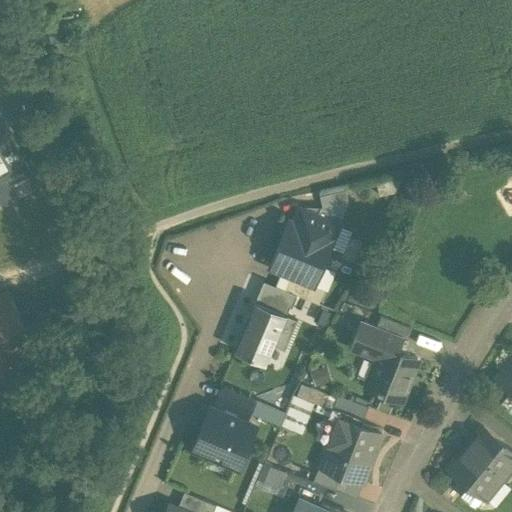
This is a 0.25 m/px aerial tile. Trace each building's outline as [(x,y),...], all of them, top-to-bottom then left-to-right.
[(72,0),(49,0),(54,20),(70,16),(68,6),(74,4),(72,0)] [(4,125),(0,127),(0,184),(4,192),(13,187),(8,177),(27,166),(4,125)] [(339,223),(300,207),(287,239),(325,256),(339,223)] [(287,239),(281,237),(269,266),(314,284),(325,256),(287,239)] [(8,289),(0,294),(0,378),(44,353),(8,289)] [(295,316),(255,299),(235,346),(275,363),(295,316)] [(411,325),(382,313),(376,326),(403,337),(402,339),(405,340),(411,325)] [(376,326),(361,320),(352,343),(380,354),(384,343),(398,349),(402,339),(403,337),(376,326)] [(380,354),(368,384),(402,398),(418,357),(398,349),(384,343),(380,354)] [(511,362),(499,378),(511,389),(511,362)] [(255,397),(225,384),(218,401),(248,414),(255,397)] [(369,404),(339,393),(331,414),(339,417),(340,415),(361,424),(369,404)] [(256,425),(212,406),(194,446),(239,465),(256,425)] [(361,424),(340,415),(339,417),(321,464),(363,481),(382,432),(361,424)] [(511,463),(511,447),(484,425),(450,467),(485,496),(511,463)] [(327,484),(291,470),(282,493),(310,505),(313,498),(321,501),(327,484)] [(197,511),(203,497),(186,490),(179,506),(192,511),(197,511)] [(213,511),(217,503),(203,497),(197,511),(213,511)] [(348,511),(321,501),(313,498),(310,505),(307,511),(348,511)] [(192,511),(179,506),(171,503),(166,511),(192,511)]
